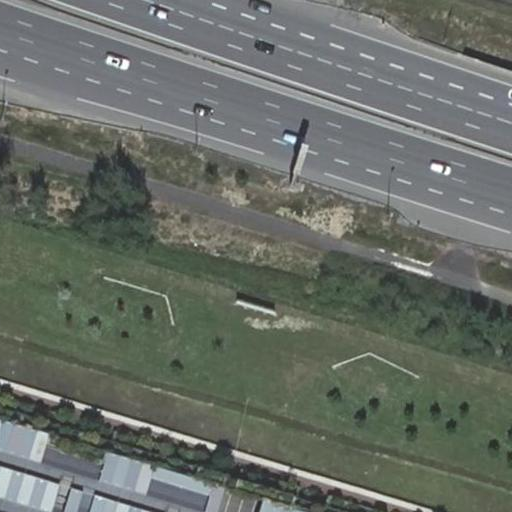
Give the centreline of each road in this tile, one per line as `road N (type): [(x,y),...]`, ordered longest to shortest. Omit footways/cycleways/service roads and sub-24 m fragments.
road 1 (motorway): [(0,22),(511,188)]
road 2 (motorway): [(0,59),(368,173),(511,200)]
road 3 (motorway): [(511,131),(120,0)]
road 4 (motorway): [(511,124),(203,0)]
